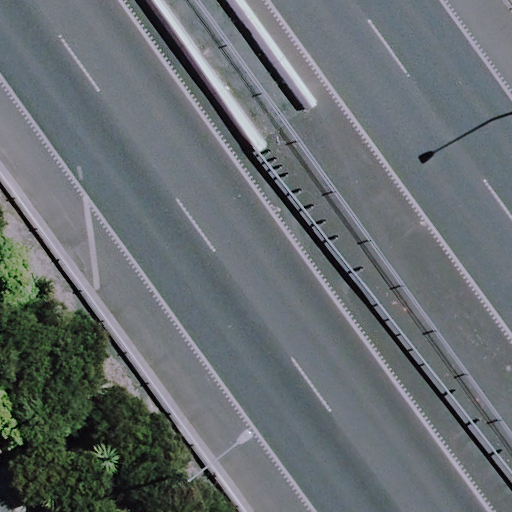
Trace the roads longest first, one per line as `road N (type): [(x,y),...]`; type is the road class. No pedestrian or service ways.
road 1 (motorway): [(398,511),(32,0)]
road 2 (motorway): [(351,0),(511,226)]
